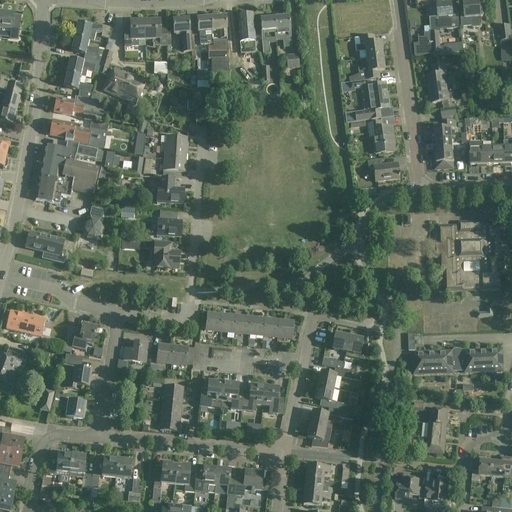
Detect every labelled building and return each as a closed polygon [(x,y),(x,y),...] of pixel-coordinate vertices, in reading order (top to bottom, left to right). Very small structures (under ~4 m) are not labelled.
[(462,20),(460,20),(461,29),(463,29),(471,28),(472,29),(481,28),(481,16),(483,16),(482,10),(480,10),(480,2),(471,3),(471,1),(465,1),(465,3),(464,4),(464,12),(462,12),(462,20)] [(439,6),(437,6),(438,19),(446,18),(446,30),(459,29),(458,16),(453,16),(452,5),(445,5),(445,3),(438,4),(439,6)] [(0,13),(0,35),(1,36),(2,30),(11,31),(11,39),(17,40),(19,25),(12,24),(14,15),(0,13)] [(256,54),(253,15),(238,16),(240,55),(256,54)] [(226,17),(211,18),(212,31),(220,30),(220,39),(227,38),(226,17)] [(274,18),(276,42),(283,41),(284,48),(291,48),(289,17),(274,18)] [(211,18),(197,19),(198,32),(199,32),(200,39),(200,46),(213,45),(212,31),(211,18)] [(276,42),(274,18),(260,20),(263,54),(269,54),(268,43),(276,42)] [(195,51),(194,47),(194,36),(190,36),(188,19),(172,21),(173,34),(182,33),(183,53),(192,53),(192,52),(195,51)] [(145,41),(145,22),(130,22),(130,30),(124,31),(124,48),(139,47),(139,41),(145,41)] [(160,22),(145,22),(145,41),(153,41),(153,47),(167,46),(166,29),(160,30),(160,22)] [(79,24),(75,38),(88,41),(94,42),(96,34),(103,34),(102,37),(108,39),(111,28),(106,27),(102,26),(92,27),(79,24)] [(511,41),(510,25),(499,27),(501,42),(511,41)] [(13,47),(12,56),(29,57),(31,31),(21,30),(20,48),(13,47)] [(418,44),(414,45),(415,57),(431,56),(431,57),(437,56),(437,53),(441,53),(439,33),(424,34),(424,38),(418,39),(418,44)] [(366,59),(382,57),(380,43),(375,44),(374,35),(359,38),(360,46),(355,46),(356,52),(365,51),(366,59)] [(75,38),(72,52),(85,55),(88,55),(87,60),(101,63),(105,51),(87,47),(88,41),(75,38)] [(511,61),(511,46),(501,47),(502,62),(511,61)] [(228,47),(213,47),(208,48),(208,61),(212,61),(212,82),(228,82),(228,47)] [(105,51),(101,63),(98,73),(106,75),(113,53),(105,51)] [(299,70),(298,55),(286,56),(287,70),(299,70)] [(382,57),(366,59),(367,67),(358,68),(359,74),(364,73),(365,81),(378,80),(380,79),(379,71),(384,71),(382,57)] [(70,60),(67,74),(80,76),(85,78),(87,71),(98,73),(101,63),(87,60),(86,64),(70,60)] [(153,63),(152,74),(166,74),(166,63),(153,63)] [(171,64),(167,63),(167,76),(167,81),(178,84),(179,80),(171,77),(171,64)] [(445,75),(444,66),(432,68),(433,76),(427,76),(431,104),(442,103),(443,110),(440,110),(441,119),(456,117),(455,108),(449,109),(444,75),(445,75)] [(145,84),(113,70),(103,91),(135,106),(145,84)] [(80,91),(78,97),(90,100),(94,87),(78,83),(80,76),(67,74),(64,88),(77,91),(77,90),(80,91)] [(1,79),(1,82),(0,83),(0,88),(5,90),(5,92),(21,96),(23,88),(19,86),(19,83),(1,79)] [(365,82),(341,85),(343,94),(355,92),(354,90),(355,90),(362,89),(364,107),(365,113),(346,115),(347,125),(366,122),(380,120),(379,111),(389,110),(388,101),(387,101),(385,85),(379,86),(378,80),(365,81),(365,82)] [(1,109),(16,113),(21,96),(5,92),(5,90),(0,88),(0,83),(1,82),(0,81),(0,94),(4,95),(1,109)] [(262,104),(262,92),(248,92),(249,105),(262,104)] [(56,99),(54,112),(62,114),(62,115),(82,118),(84,108),(92,110),(91,113),(103,114),(104,108),(90,102),(90,100),(78,97),(75,97),(74,102),(56,99)] [(196,111),(196,102),(187,102),(188,111),(196,111)] [(128,105),(124,113),(130,116),(134,107),(128,105)] [(0,108),(0,122),(13,126),(16,113),(1,109),(0,108)] [(479,119),(470,120),(470,127),(480,126),(480,122),(479,119)] [(52,121),(49,135),(65,138),(65,141),(86,145),(86,146),(103,150),(105,141),(98,139),(100,131),(107,132),(107,128),(110,129),(111,125),(92,121),(90,131),(89,133),(86,133),(86,130),(82,129),(82,126),(52,121)] [(382,129),(381,123),(367,125),(368,134),(369,141),(373,140),(375,155),(392,153),(390,136),(393,136),(392,127),(382,129)] [(435,141),(452,140),(451,129),(456,129),(456,123),(438,124),(439,129),(434,130),(435,141)] [(136,136),(133,157),(141,158),(145,137),(136,136)] [(161,144),(161,148),(186,150),(187,138),(166,137),(165,144),(161,144)] [(436,153),(453,152),(452,140),(435,141),(436,153)] [(0,154),(6,155),(9,143),(0,141),(0,154)] [(471,166),(482,166),(481,149),(481,142),(470,143),(471,166)] [(45,147),(40,179),(48,180),(49,178),(64,181),(65,177),(70,178),(73,162),(74,162),(75,157),(101,162),(103,153),(78,147),(79,146),(67,143),(66,150),(45,147)] [(483,149),(481,149),(482,166),(494,166),(493,149),(491,149),(491,143),(483,143),(483,149)] [(185,161),(186,150),(161,148),(161,153),(164,153),(164,160),(185,161)] [(493,149),(494,166),(505,166),(504,149),(493,149)] [(454,163),(453,152),(436,153),(437,164),(442,164),(442,171),(453,170),(453,163),(454,163)] [(106,155),(104,170),(111,171),(114,156),(106,155)] [(143,159),(136,158),(134,175),(140,176),(143,159)] [(185,161),(164,160),(163,167),(160,167),(160,171),(185,173),(185,161)] [(382,167),(381,160),(367,162),(368,168),(373,168),(375,183),(399,180),(397,165),(382,167)] [(72,189),(80,191),(86,165),(74,162),(73,162),(70,178),(65,177),(64,181),(49,178),(48,180),(40,179),(36,201),(52,204),(52,203),(59,205),(61,196),(70,197),(72,189)] [(86,165),(80,191),(92,194),(98,168),(86,165)] [(174,180),(160,179),(159,188),(158,188),(156,205),(165,205),(165,204),(182,205),(183,195),(181,195),(181,191),(178,189),(176,189),(176,186),(174,186),(174,180)] [(102,219),(104,212),(91,208),(89,215),(91,220),(84,224),(82,232),(86,239),(94,241),(101,237),(103,229),(99,222),(102,219)] [(177,214),(160,213),(159,220),(157,220),(157,233),(162,233),(162,237),(180,238),(181,228),(179,228),(179,222),(176,222),(177,214)] [(404,216),(401,216),(401,226),(410,225),(410,216),(404,216)] [(482,226),(482,223),(459,224),(459,227),(438,227),(439,243),(434,243),(434,259),(439,259),(440,274),(444,274),(445,293),(464,292),(464,290),(480,290),(480,292),(500,291),(500,272),(504,272),(504,257),(508,257),(508,241),(503,241),(503,225),(482,226)] [(64,241),(30,233),(28,240),(26,239),(24,245),(26,246),(26,248),(53,254),(52,262),(64,265),(67,251),(62,250),(64,241)] [(172,244),(154,243),(153,256),(157,256),(156,268),(178,270),(179,255),(172,255),(171,253),(172,244)] [(93,272),(81,269),(80,276),(92,279),(93,272)] [(493,319),(493,308),(487,308),(487,313),(477,313),(478,319),(493,319)] [(45,320),(10,311),(6,329),(41,338),(45,320)] [(219,333),(221,314),(207,313),(205,331),(219,333)] [(234,335),(236,316),(221,314),(219,333),(234,335)] [(248,336),(250,318),(236,316),(234,335),(248,336)] [(262,338),(264,319),(250,318),(248,336),(262,338)] [(277,339),(279,321),(264,319),(262,338),(277,339)] [(293,322),(279,321),(277,339),(291,341),(293,322)] [(97,329),(83,325),(81,333),(75,332),(71,347),(84,351),(86,344),(92,346),(97,329)] [(346,353),(349,337),(335,335),(332,350),(346,353)] [(349,337),(346,353),(359,355),(362,340),(349,337)] [(148,344),(134,342),(133,351),(124,350),(123,362),(146,364),(148,344)] [(171,365),(173,346),(158,345),(156,364),(171,365)] [(188,348),(173,346),(171,365),(186,367),(188,348)] [(0,368),(11,373),(14,366),(18,368),(20,363),(21,363),(24,362),(26,358),(25,354),(9,347),(5,357),(0,354),(0,368)] [(50,353),(36,348),(33,357),(46,362),(50,353)] [(462,351),(460,350),(456,350),(454,351),(453,352),(452,353),(413,354),(414,376),(453,375),(453,373),(465,372),(465,375),(504,373),(503,351),(464,353),(463,351),(462,351)] [(82,358),(66,355),(64,364),(81,367),(82,358)] [(344,363),(325,360),(323,367),(338,370),(342,371),(344,363)] [(357,365),(355,373),(362,375),(364,366),(357,365)] [(0,368),(0,392),(8,395),(10,394),(13,388),(12,386),(11,385),(13,382),(8,380),(11,373),(0,368)] [(90,372),(74,369),(72,382),(63,380),(62,387),(74,390),(75,385),(88,387),(90,372)] [(362,375),(355,373),(342,371),(338,370),(337,377),(361,382),(362,375)] [(333,389),(335,376),(320,373),(317,386),(333,389)] [(211,403),(221,404),(223,384),(208,382),(207,392),(201,391),(199,407),(210,409),(211,403)] [(237,385),(223,384),(221,404),(231,405),(230,411),(242,412),(242,410),(241,410),(243,397),(243,395),(236,395),(237,385)] [(163,401),(182,403),(183,388),(164,386),(163,401)] [(262,406),(264,388),(250,386),(249,397),(243,397),(241,410),(242,410),(254,412),(255,405),(262,406)] [(321,407),(330,409),(331,409),(341,411),(355,414),(356,407),(330,402),(333,389),(317,386),(315,399),(322,401),(321,407)] [(278,389),(264,388),(262,406),(270,407),(269,414),(281,415),(283,401),(277,400),(278,389)] [(45,390),(42,402),(51,405),(54,393),(45,390)] [(61,396),(55,395),(52,408),(59,409),(61,396)] [(61,396),(59,407),(68,409),(66,418),(82,421),(85,405),(75,403),(76,399),(61,396)] [(182,403),(163,401),(161,416),(180,418),(182,403)] [(426,404),(413,402),(412,411),(425,412),(426,404)] [(430,410),(429,425),(447,426),(448,412),(430,410)] [(355,414),(341,411),(340,419),(353,421),(355,414)] [(312,412),(309,425),(331,430),(333,424),(326,422),(328,415),(312,412)] [(178,432),(180,418),(161,416),(159,431),(178,432)] [(327,449),(331,430),(309,425),(307,439),(313,440),(311,448),(327,449)] [(447,426),(429,425),(428,439),(446,441),(447,426)] [(0,440),(2,441),(0,451),(21,454),(23,440),(9,437),(10,429),(0,427),(0,440)] [(341,443),(348,443),(349,433),(342,433),(341,443)] [(446,441),(428,439),(426,454),(444,455),(446,441)] [(21,454),(0,451),(0,473),(1,474),(3,466),(18,469),(21,454)] [(50,467),(49,475),(61,476),(61,473),(69,474),(71,455),(57,454),(56,467),(50,467)] [(71,455),(69,474),(77,475),(77,478),(82,479),(82,481),(84,481),(83,488),(91,489),(92,477),(83,476),(85,457),(71,455)] [(480,478),(492,479),(493,463),(487,462),(487,457),(478,456),(477,466),(480,466),(479,472),(473,472),(472,483),(479,483),(480,478)] [(115,479),(117,460),(103,458),(101,477),(115,479)] [(492,479),(504,480),(506,459),(500,458),(499,464),(493,463),(492,479)] [(131,461),(117,460),(115,479),(129,480),(131,461)] [(174,486),(176,467),(170,466),(171,465),(162,464),(162,472),(155,471),(153,488),(161,489),(161,484),(174,486)] [(182,468),(176,467),(174,486),(184,487),(184,494),(194,495),(194,493),(196,475),(189,474),(190,467),(182,466),(182,468)] [(306,479),(322,481),(323,474),(329,475),(330,468),(307,466),(306,479)] [(215,487),(217,470),(204,468),(203,476),(196,475),(194,493),(214,495),(215,487)] [(215,487),(214,495),(221,496),(234,497),(236,479),(229,479),(230,471),(217,470),(215,487)] [(1,474),(0,473),(0,496),(12,499),(15,484),(0,482),(1,474)] [(244,480),(236,479),(234,497),(242,498),(243,493),(252,494),(253,492),(260,493),(262,475),(244,473),(244,480)] [(92,477),(91,489),(98,490),(99,477),(92,477)] [(322,481),(306,479),(304,493),(330,495),(331,490),(321,489),(322,481)] [(419,481),(404,479),(404,485),(396,484),(394,501),(409,502),(410,496),(420,497),(421,489),(418,489),(419,481)] [(425,489),(424,506),(432,506),(432,509),(442,509),(443,509),(444,509),(445,508),(445,507),(445,504),(447,483),(434,482),(433,490),(425,489)] [(68,491),(55,489),(54,496),(67,497),(68,491)] [(330,501),(330,495),(304,493),(303,506),(319,507),(320,500),(330,501)] [(9,511),(12,499),(0,496),(0,511),(4,511),(9,511)] [(502,501),(501,509),(511,509),(511,504),(511,505),(511,500),(502,499),(502,501)] [(492,508),(501,509),(502,501),(493,500),(492,508)]
